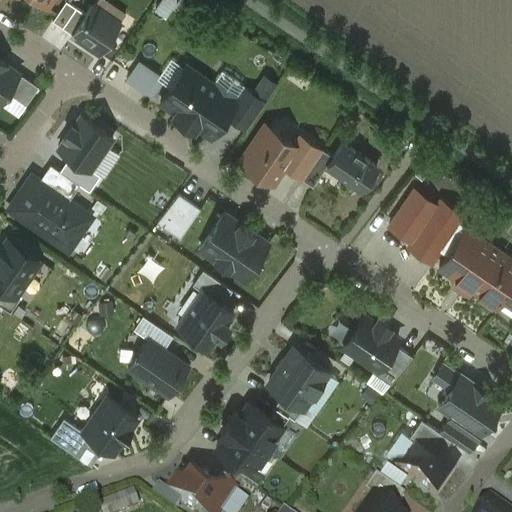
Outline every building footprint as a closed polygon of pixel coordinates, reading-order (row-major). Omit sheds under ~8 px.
[(67,0),(66,0),(53,20),(73,33),(87,13),(67,0)] [(120,22),(93,4),(87,13),(73,33),(100,51),(120,22)] [(20,72),(0,58),(0,100),(7,90),(19,74),(20,72)] [(186,62),(158,105),(210,140),(239,98),(186,62)] [(19,74),(7,90),(27,103),(38,86),(19,74)] [(70,155),(91,169),(113,136),(80,113),(57,146),(70,155)] [(298,146),(297,145),(266,124),(242,160),(274,182),(285,166),(298,146)] [(298,146),(285,166),(303,179),(324,149),(304,136),(297,145),(298,146)] [(334,156),(327,166),(361,189),(378,165),(343,142),(334,156)] [(327,166),(334,156),(324,149),(303,179),(313,186),(327,166)] [(91,169),(70,155),(60,170),(80,184),(89,190),(99,175),(91,169)] [(38,180),(68,201),(80,184),(60,170),(50,163),(38,180)] [(32,176),(10,208),(69,248),(91,217),(68,201),(38,180),(32,176)] [(464,214),(441,199),(431,213),(412,240),(409,245),(432,261),(440,249),(459,221),(464,214)] [(419,204),(401,231),(412,240),(431,213),(419,204)] [(247,228),(225,213),(200,249),(222,264),(247,228)] [(511,257),(459,221),(440,249),(448,254),(440,266),(456,277),(455,279),(469,289),(471,287),(497,306),(498,305),(507,292),(511,296),(511,257)] [(269,243),(247,228),(222,264),(244,279),(269,243)] [(40,257),(11,238),(0,254),(0,281),(16,292),(40,257)] [(179,322),(211,344),(234,310),(201,289),(179,322)] [(511,296),(507,292),(498,305),(511,314),(511,296)] [(365,314),(344,345),(376,367),(377,368),(395,343),(399,337),(388,329),(390,325),(379,317),(376,321),(365,314)] [(150,343),(133,366),(167,390),(183,366),(150,343)] [(413,355),(395,343),(377,368),(376,367),(374,371),(390,383),(413,355)] [(271,382),(304,405),(328,370),(294,348),(271,382)] [(463,376),(442,405),(482,433),(503,404),(463,376)] [(109,400),(87,430),(114,449),(135,418),(109,400)] [(283,425),(249,402),(240,415),(235,412),(228,422),(267,449),(283,425)] [(410,437),(418,442),(419,441),(440,456),(452,439),(422,419),(410,437)] [(267,449),(228,422),(221,432),(226,435),(217,448),(251,472),(267,449)] [(406,451),(396,466),(437,494),(456,467),(440,456),(419,441),(418,442),(410,454),(406,451)] [(191,460),(169,493),(182,502),(194,510),(199,503),(212,511),(222,511),(237,491),(234,489),(217,478),(191,460)] [(241,479),(224,468),(217,478),(234,489),(241,479)] [(406,495),(376,475),(364,492),(372,498),(373,497),(394,511),(406,495)] [(169,493),(159,486),(152,496),(175,511),(182,502),(169,493)] [(372,498),(362,511),(395,511),(394,511),(373,497),(372,498)]
